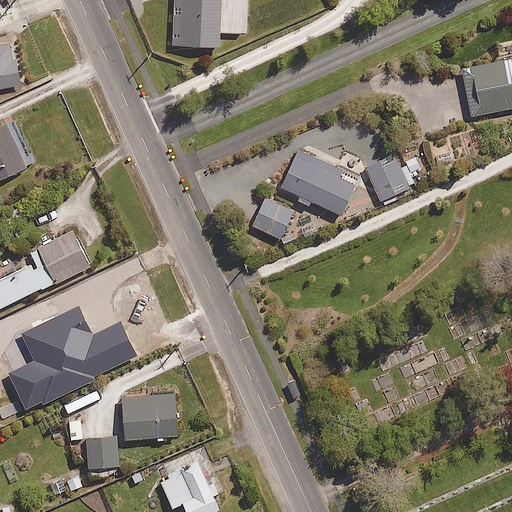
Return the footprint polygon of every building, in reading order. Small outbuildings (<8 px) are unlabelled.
[(245,0),(175,0),(174,45),(220,47),(221,33),(244,33),(245,0)] [(0,88),(20,84),(12,43),(0,45),(0,88)] [(511,108),(511,58),(463,69),(473,117),(511,108)] [(0,180),(35,164),(15,120),(0,126),(0,180)] [(382,202),(412,188),(417,186),(411,174),(422,168),(411,147),(393,156),(366,168),(382,202)] [(283,188),(300,196),(297,202),(308,207),(311,201),(343,215),(359,177),(343,170),(299,151),(283,188)] [(294,211),(267,198),(253,227),(281,240),(294,211)] [(0,308),(91,267),(75,231),(30,252),(36,264),(0,280),(0,308)] [(49,351),(61,378),(123,350),(100,300),(79,310),(86,326),(61,337),(64,344),(49,351)] [(34,303),(15,311),(21,326),(40,318),(34,303)] [(7,314),(0,317),(0,330),(12,324),(7,314)] [(37,387),(31,375),(18,381),(31,410),(68,393),(61,377),(37,387)] [(180,437),(177,394),(124,398),(126,440),(180,437)] [(118,438),(88,441),(90,469),(120,467),(118,438)] [(215,511),(220,510),(194,451),(161,466),(167,479),(161,481),(174,509),(185,504),(188,511),(215,511)]
